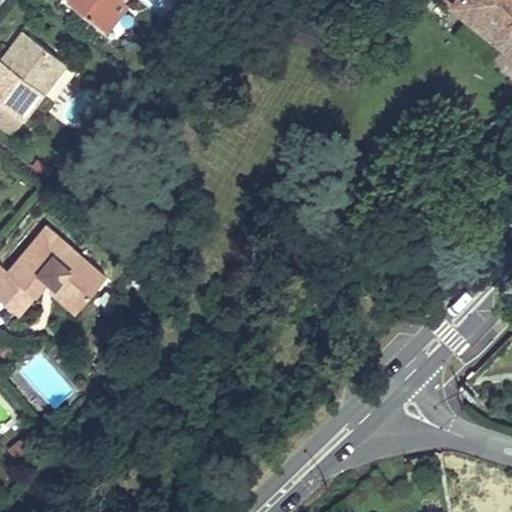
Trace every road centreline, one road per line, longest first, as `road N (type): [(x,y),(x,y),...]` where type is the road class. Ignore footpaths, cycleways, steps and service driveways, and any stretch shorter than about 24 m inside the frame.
road 1 (primary): [(511,265),(411,371)]
road 2 (primary): [(362,417),(260,511)]
